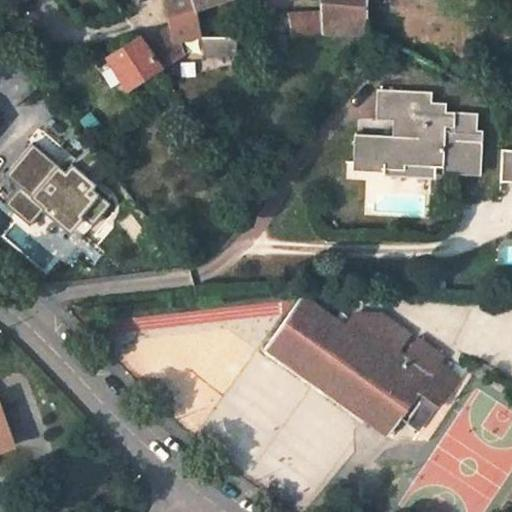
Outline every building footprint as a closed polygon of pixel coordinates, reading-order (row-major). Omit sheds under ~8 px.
[(164,0),(175,41),(179,40),(201,36),(195,7),(193,0),(164,0)] [(325,0),(325,7),(326,11),(312,12),(312,32),(324,31),(369,36),(369,15),(369,0),(325,0)] [(306,20),(291,21),(291,34),(312,32),(312,12),(306,13),(306,20)] [(306,13),(290,14),(291,21),(306,20),(306,13)] [(207,56),(239,51),(236,33),(204,39),(207,56)] [(108,54),(128,87),(159,68),(148,51),(138,36),(108,54)] [(159,68),(183,54),(179,40),(175,41),(173,37),(148,51),(159,68)] [(410,163),(484,166),(486,127),(480,128),(480,111),(447,109),(447,101),(434,100),(434,90),(380,88),(380,118),(400,119),(400,134),(360,133),(359,160),(390,162),(390,167),(410,168),(410,163)] [(65,176),(32,145),(8,174),(18,191),(8,204),(30,224),(42,210),(70,232),(80,217),(93,202),(85,196),(94,185),(72,167),(65,176)] [(511,148),(503,148),(500,182),(511,182),(511,148)] [(265,346),(387,433),(400,416),(418,390),(436,403),(458,373),(440,360),(444,354),(417,334),(404,353),(400,350),(411,333),(383,314),(355,312),(347,326),(302,295),(265,346)] [(418,390),(400,416),(418,429),(436,403),(418,390)] [(0,411),(0,450),(12,446),(0,411)]
